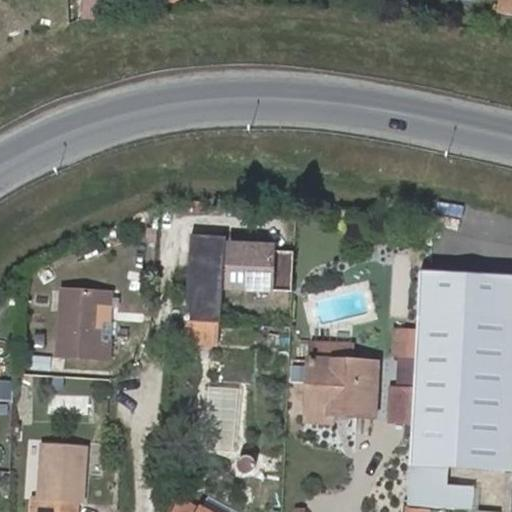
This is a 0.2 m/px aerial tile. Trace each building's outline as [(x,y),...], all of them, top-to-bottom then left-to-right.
[(511,0),(502,0),(500,12),(511,14),(511,0)] [(179,321),(215,323),(220,238),(185,234),(179,321)] [(407,423),(403,468),(447,471),(511,475),(511,511),(511,276),(425,274),(422,348),(412,347),(411,355),(409,387),(407,423)] [(103,341),(105,295),(93,294),(64,292),(61,358),(89,360),(112,361),(114,343),(103,341)] [(117,296),(105,295),(103,341),(114,343),(117,296)] [(213,349),(215,323),(179,321),(178,346),(213,349)] [(412,347),(413,328),(397,327),(395,354),(411,355),(412,347)] [(332,414),(375,416),(377,366),(338,364),(338,352),(312,351),(311,362),(308,403),(333,404),(332,414)] [(240,384),(202,381),(197,443),(234,446),(240,384)] [(407,423),(409,387),(394,388),(394,422),(407,423)] [(331,421),(332,414),(333,404),(308,403),(307,421),(331,421)] [(79,511),(81,505),(84,449),(49,449),(45,504),(38,504),(37,511),(79,511)] [(93,449),(84,449),(81,505),(88,506),(93,449)] [(259,457),(255,454),(250,453),(246,455),(243,458),(241,462),(241,466),(244,470),(247,473),(252,474),(256,472),(260,469),(261,465),(261,461),(259,457)] [(403,468),(403,485),(445,489),(447,471),(403,468)] [(445,489),(403,485),(401,508),(473,511),(474,511),(476,492),(445,489)] [(211,511),(202,506),(204,503),(181,489),(167,511),(211,511)]
